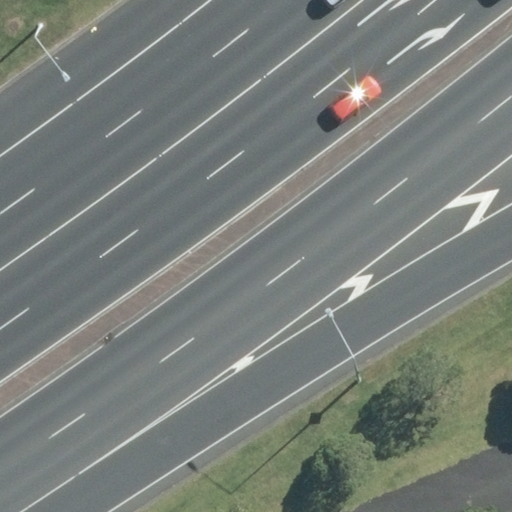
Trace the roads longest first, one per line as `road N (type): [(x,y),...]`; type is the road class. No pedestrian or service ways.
road 1 (primary): [(511,96),(34,479)]
road 2 (primary): [(511,225),(34,479)]
road 3 (primary): [(0,249),(328,0)]
